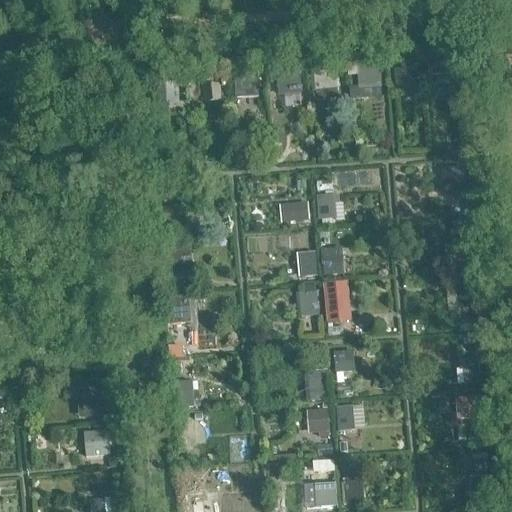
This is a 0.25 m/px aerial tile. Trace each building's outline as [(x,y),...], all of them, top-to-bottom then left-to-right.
[(402,70),(395,71),(396,86),(403,85),(403,81),(417,80),(416,62),(401,63),(402,70)] [(436,67),(429,67),(430,85),(452,83),(450,63),(436,64),(436,67)] [(381,83),(380,64),(369,64),(369,69),(359,69),(359,88),(366,88),(366,83),(381,83)] [(337,85),(336,68),(335,66),(318,67),(318,73),(314,73),(316,92),(323,91),(323,87),(337,85)] [(286,94),(286,90),(300,89),(299,75),(278,76),(279,95),(286,94)] [(258,93),(257,78),(235,80),(236,98),(244,97),(243,94),(258,93)] [(157,105),(177,104),(175,84),(155,85),(157,105)] [(220,84),(203,86),(205,102),(221,101),(221,95),(220,84)] [(61,168),(36,164),(34,175),(59,179),(61,168)] [(465,191),(463,169),(448,170),(449,182),(445,182),(446,192),(465,191)] [(334,204),(338,204),(337,196),(319,198),(320,220),(335,219),(334,204)] [(308,204),(282,207),(283,223),(310,220),(308,204)] [(179,230),(176,208),(162,210),(164,232),(179,230)] [(184,270),(183,246),(168,247),(169,271),(184,270)] [(472,268),(471,246),(450,247),(451,255),(455,255),(456,269),(472,268)] [(342,248),(322,250),(324,276),(344,275),(342,248)] [(317,276),(314,254),(299,256),(301,277),(317,276)] [(472,284),(457,285),(459,311),(475,309),(472,284)] [(325,293),(328,315),(347,313),(346,304),(342,305),(340,291),(325,293)] [(297,296),(298,303),(301,302),(303,317),(317,315),(315,293),(297,296)] [(165,300),(166,312),(169,311),(170,325),(176,325),(191,324),(188,298),(165,300)] [(343,324),(329,325),(330,334),(344,332),(343,324)] [(336,373),(351,372),(349,353),(334,354),(336,373)] [(457,370),(458,384),(481,383),(480,372),(477,372),(476,366),(479,366),(479,361),(461,362),(461,369),(457,370)] [(312,395),(313,401),(329,400),(326,372),(303,374),(303,381),(307,381),(308,395),(312,395)] [(174,409),(192,407),(191,383),(176,384),(177,401),(173,401),(174,409)] [(105,394),(88,396),(90,417),(107,415),(105,394)] [(482,397),(465,399),(467,419),(483,418),(482,397)] [(337,409),(339,432),(353,431),(351,408),(337,409)] [(327,412),(310,413),(312,434),(329,432),(327,412)] [(179,436),(195,435),(194,420),(178,421),(179,436)] [(93,434),(84,435),(86,458),(109,456),(107,433),(93,434)] [(324,473),(334,472),(333,462),(323,463),(324,473)] [(476,493),(472,493),(472,499),(491,498),(490,478),(475,479),(476,493)] [(363,504),(361,483),(342,484),(343,506),(363,504)] [(336,506),(334,485),(315,486),(316,493),(320,493),(321,508),(336,506)] [(188,495),(188,511),(203,511),(203,501),(207,501),(207,493),(188,495)] [(95,511),(111,511),(110,500),(94,502),(95,511)]
